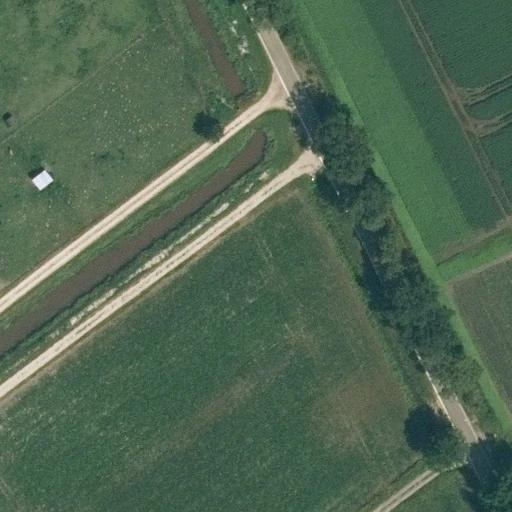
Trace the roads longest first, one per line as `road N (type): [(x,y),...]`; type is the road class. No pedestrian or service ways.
road 1 (unclassified): [(503,511),(249,0)]
road 2 (track): [(324,150),(0,388)]
road 3 (track): [(292,86),(0,303)]
